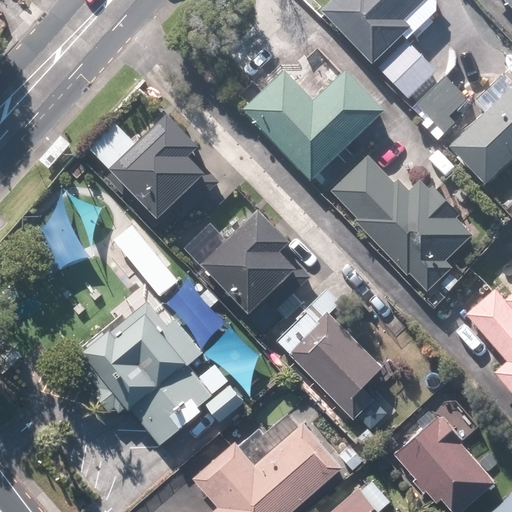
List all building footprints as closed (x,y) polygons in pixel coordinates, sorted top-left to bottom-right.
[(318,0),(412,97),(442,68),(413,38),(442,10),(442,0),(318,0)] [(394,109),(354,65),(320,97),(294,68),(253,105),(318,177),(394,109)] [(476,101),(451,74),(418,103),(490,182),(511,161),(511,74),(509,72),(476,101)] [(172,116),(166,121),(160,115),(138,135),(123,118),(93,145),(114,168),(111,171),(159,225),(220,170),(202,150),(212,141),(181,108),(172,116)] [(437,306),(465,279),(457,270),(461,265),(452,257),(479,231),(464,215),(480,199),(463,182),(452,193),(442,183),(436,189),(424,177),(414,187),(404,177),(399,182),(370,152),(328,192),(437,306)] [(293,247),(301,239),(268,205),(203,267),(253,319),(310,264),(293,247)] [(511,385),(511,271),(468,311),(510,358),(498,369),(511,385)] [(208,413),(229,396),(222,388),(235,378),(164,289),(81,354),(105,384),(99,389),(114,409),(121,404),(126,412),(135,405),(167,445),(192,425),(185,417),(201,404),(208,413)] [(359,417),(377,399),(373,395),(398,370),(322,295),(279,338),(359,417)] [(399,451),(420,476),(415,479),(427,492),(431,489),(442,502),(448,496),(462,511),(466,511),(506,478),(447,410),(399,451)] [(197,475),(223,505),(215,511),(293,511),(348,464),(314,425),(307,418),(260,460),(240,437),(197,475)] [(391,511),(366,483),(332,511),(391,511)] [(511,511),(511,495),(493,511),(511,511)]
